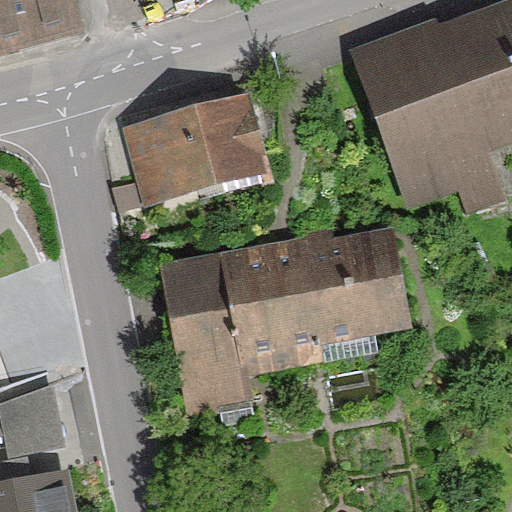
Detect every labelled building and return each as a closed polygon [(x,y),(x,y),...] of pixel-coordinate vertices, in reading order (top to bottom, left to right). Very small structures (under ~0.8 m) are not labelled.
[(0,0),(0,64),(85,37),(73,0),(0,0)] [(511,7),(352,63),(409,229),(495,199),(482,162),(511,152),(511,7)] [(250,101),(129,131),(148,209),(270,179),(250,101)] [(410,331),(392,232),(167,273),(192,414),(255,403),(250,377),(322,364),(319,348),(410,331)] [(0,407),(0,465),(9,462),(66,451),(56,387),(0,407)] [(0,511),(76,511),(69,476),(0,490),(0,511)]
